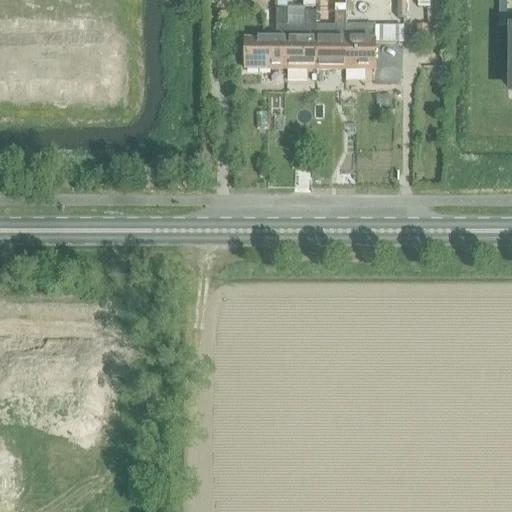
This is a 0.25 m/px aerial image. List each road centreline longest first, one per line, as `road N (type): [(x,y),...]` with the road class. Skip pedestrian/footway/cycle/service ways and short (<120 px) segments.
road 1 (primary): [(0,238),(511,238)]
road 2 (primary): [(511,224),(0,224)]
